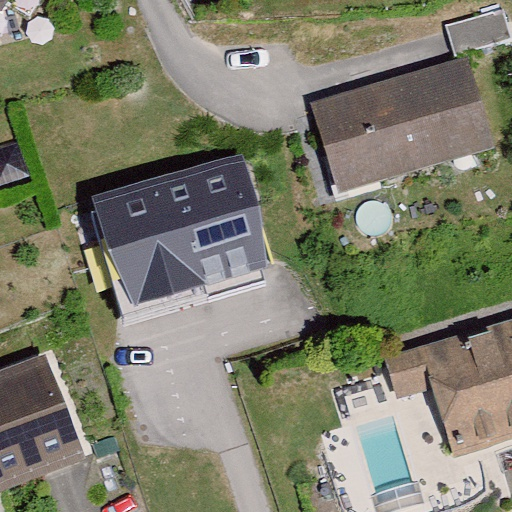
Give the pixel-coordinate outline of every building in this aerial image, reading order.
[(86,0),(0,0),(0,23),(86,1),(86,0)] [(473,63),(316,115),(348,208),(504,156),(473,63)] [(243,162),(95,202),(124,309),(272,269),(243,162)] [(511,325),(379,362),(392,409),(438,396),(457,466),(511,451),(511,325)] [(0,368),(0,490),(84,459),(44,352),(0,368)]
